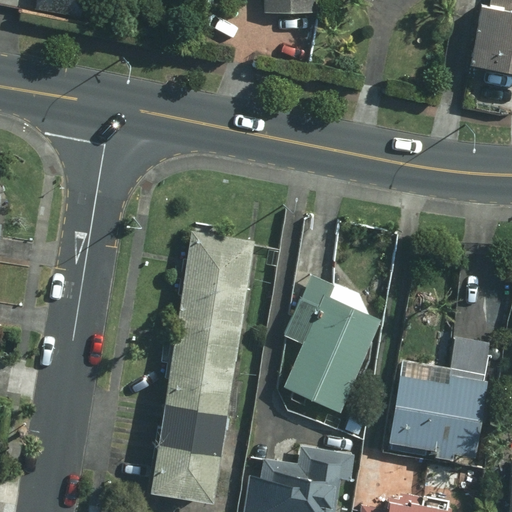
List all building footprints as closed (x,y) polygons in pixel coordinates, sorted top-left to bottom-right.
[(85,0),(40,0),(39,10),(83,17),(85,0)] [(264,0),(265,14),(316,15),(315,0),(264,0)] [(511,0),(487,0),(487,9),(476,7),(468,63),(511,69),(511,0)] [(258,239),(194,228),(150,487),(214,498),(258,239)] [(333,284),(332,284),(308,273),(283,329),(301,337),(280,383),(336,409),(378,319),(366,314),(366,312),(366,311),(365,309),(365,308),(365,306),(364,305),(364,304),(363,302),(363,301),(362,300),(361,298),(361,297),(360,296),(359,295),(358,294),(357,293),(356,292),(355,291),(354,290),(352,289),(351,288),(350,287),(349,287),(347,286),(346,286),(345,285),(343,285),(342,284),(340,284),(339,284),(337,284),(336,284),(334,284),(333,284)] [(473,459),(490,335),(453,330),(448,366),(402,360),(390,448),(473,459)] [(246,475),(243,511),(334,511),(336,483),(349,484),(352,452),(298,449),(297,457),(263,455),(261,476),(246,475)] [(511,511),(511,449),(510,449),(510,459),(507,498),(488,496),(486,511),(511,511)] [(451,511),(452,511),(363,493),(359,511),(451,511)]
